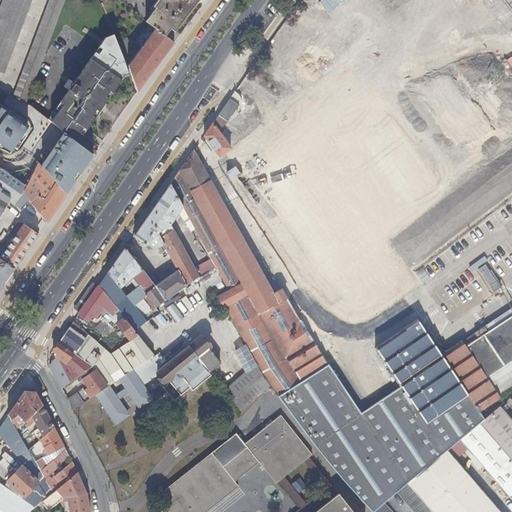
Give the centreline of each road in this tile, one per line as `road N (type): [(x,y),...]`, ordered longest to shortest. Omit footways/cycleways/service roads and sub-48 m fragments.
road 1 (primary): [(5,346),(248,0)]
road 2 (residential): [(5,346),(42,376),(92,467),(106,511)]
